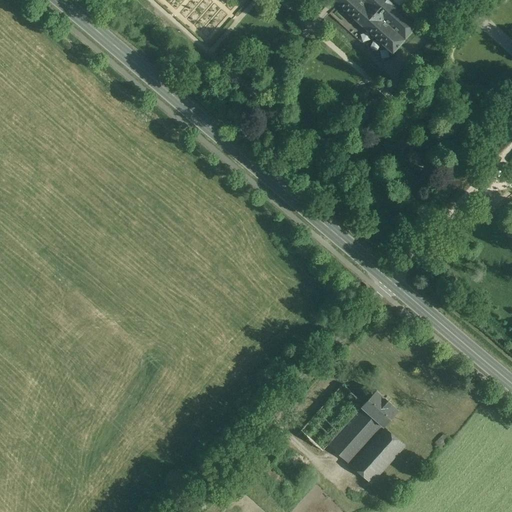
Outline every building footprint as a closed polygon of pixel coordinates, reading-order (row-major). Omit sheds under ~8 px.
[(385,47),(386,48),(387,48),(391,52),(392,53),(393,54),(393,53),(397,48),(398,48),(399,46),(403,43),(403,42),(417,26),(394,6),(393,5),(388,0),(332,0),(337,4),(338,5),(342,9),(343,9),(343,10),(347,13),(348,14),(352,18),(353,18),(354,19),(357,22),(358,23),(365,29),(366,30),(367,30),(370,34),(371,34),(375,38),(376,39),(377,39),(380,43),(381,43),(385,47)] [(257,70),(249,63),(241,71),(249,79),(257,70)] [(342,384),(300,431),(322,451),(328,445),(362,407),(361,407),(364,404),(342,384)] [(364,404),(361,407),(362,407),(383,427),(383,426),(398,410),(376,391),(364,404)] [(383,427),(362,407),(328,445),(371,484),(405,446),(383,426),(383,427)] [(301,491),(271,464),(263,473),(293,500),(301,491)]
